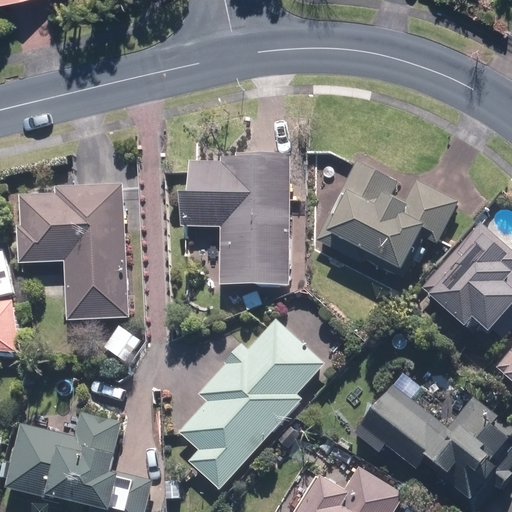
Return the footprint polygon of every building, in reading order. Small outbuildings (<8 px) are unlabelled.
[(290,288),(292,191),(271,191),(272,159),(220,158),(220,164),(189,163),(189,198),(179,198),(178,230),(222,231),(221,287),(290,288)] [(321,244),(397,282),(409,259),(421,266),(428,253),(417,247),(425,231),(444,240),(462,204),(416,181),(405,202),(382,191),(389,175),(360,160),(332,215),(335,216),(321,244)] [(126,189),(19,191),(20,267),(65,267),(65,322),(127,321),(126,189)] [(511,254),(483,226),(422,289),(468,333),(478,323),(489,334),(492,331),(504,342),(511,333),(511,254)] [(0,352),(22,350),(16,304),(0,305),(0,352)] [(327,366),(276,319),(245,349),(240,343),(223,362),(225,364),(195,397),(206,406),(177,438),(198,457),(189,466),(220,495),(304,403),(298,398),(327,366)] [(137,341),(121,328),(105,348),(121,360),(137,341)] [(511,349),(500,363),(509,372),(503,379),(511,387),(511,349)] [(460,417),(422,388),(403,373),(362,426),(418,469),(425,460),(483,505),(498,484),(506,490),(511,481),(511,472),(511,471),(511,444),(491,428),(500,417),(475,398),(460,417)] [(23,424),(6,485),(93,509),(91,511),(149,511),(158,485),(110,471),(123,424),(81,412),(73,438),(23,424)] [(323,478),(321,480),(302,511),(382,511),(392,496),(358,473),(345,492),(323,478)]
